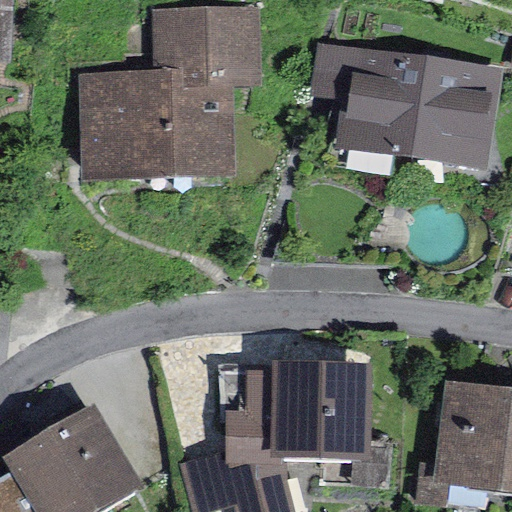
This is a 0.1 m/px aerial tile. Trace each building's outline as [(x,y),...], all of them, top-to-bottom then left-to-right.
[(0,0),(0,81),(4,81),(9,0),(0,0)] [(254,99),(257,13),(154,9),(151,83),(80,80),(76,192),(225,198),(228,99),(254,99)] [(482,190),(497,77),(312,52),(304,108),(338,113),(330,170),(482,190)] [(511,227),(500,276),(511,277),(511,227)] [(20,230),(16,287),(83,291),(86,235),(20,230)] [(291,511),(285,486),(285,474),(349,474),(349,493),(385,493),(385,441),(366,441),(365,375),(264,376),(264,382),(240,382),(240,421),(221,421),(221,463),(211,463),(212,486),(226,486),(226,501),(228,511),(291,511)] [(432,471),(416,469),(410,507),(439,511),(441,492),(511,501),(511,398),(444,388),(432,471)] [(0,511),(115,511),(139,498),(89,414),(0,466),(0,475),(5,483),(0,486),(0,511)]
